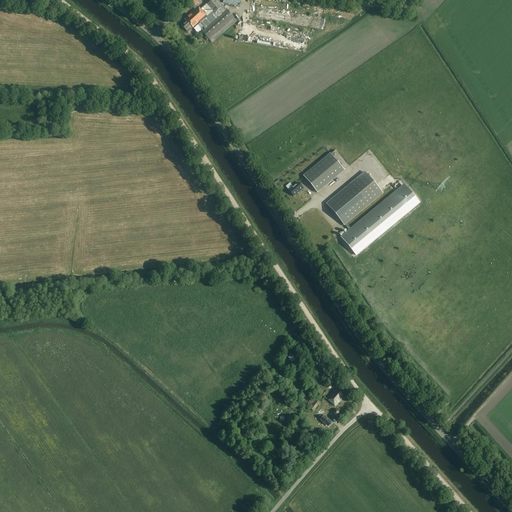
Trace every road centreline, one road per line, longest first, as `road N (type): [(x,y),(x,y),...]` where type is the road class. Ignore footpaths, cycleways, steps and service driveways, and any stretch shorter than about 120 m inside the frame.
road 1 (track): [(59,0),(146,72),(362,397),(468,511)]
road 2 (tertiary): [(511,509),(362,341),(153,33)]
road 3 (unclassified): [(273,511),(369,404)]
